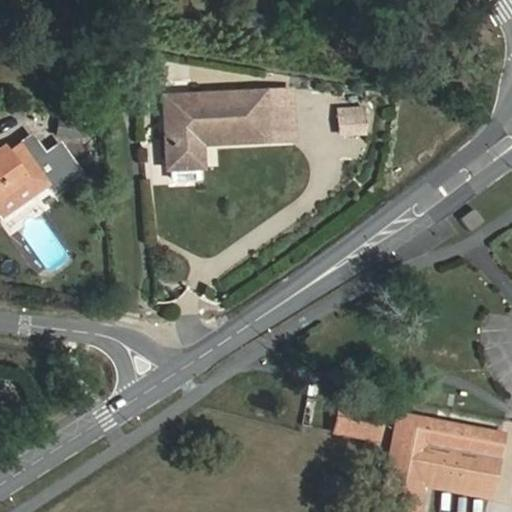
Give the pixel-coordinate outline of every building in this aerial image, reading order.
[(254,35),(274,28),(268,13),(249,20),(254,35)] [(293,95),(161,101),(165,180),(169,184),(189,183),(193,178),(191,143),(295,138),(293,95)] [(343,117),(365,116),(364,108),(343,109),(343,117)] [(366,134),(365,116),(343,117),(344,135),(366,134)] [(31,137),(19,145),(32,164),(44,156),(31,137)] [(33,190),(33,189),(45,181),(51,191),(78,173),(59,145),(44,156),(32,164),(19,145),(6,155),(2,150),(0,151),(0,198),(26,181),(33,190)] [(0,213),(33,190),(26,181),(0,198),(0,213)] [(458,219),(468,232),(482,222),(472,209),(458,219)] [(382,411),(340,402),(335,430),(376,438),(382,411)] [(386,511),(387,506),(406,416),(397,414),(379,504),(377,511),(386,511)] [(501,435),(406,416),(387,506),(386,511),(407,511),(408,510),(417,511),(423,485),(412,483),(414,473),(491,487),(494,470),(433,458),(436,444),(497,457),(501,435)] [(494,470),(497,457),(436,444),(433,458),(494,470)] [(490,497),(491,487),(414,473),(412,483),(423,485),(490,497)]
